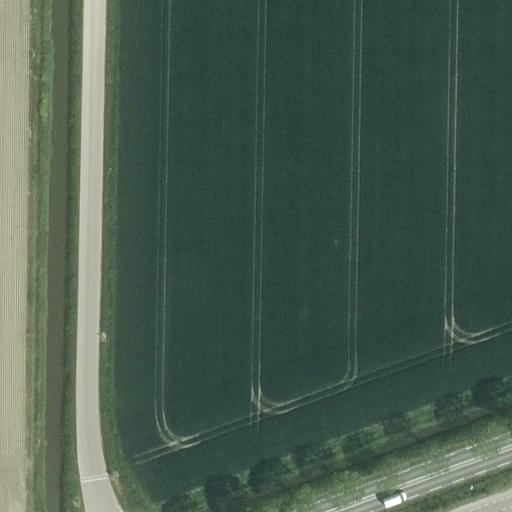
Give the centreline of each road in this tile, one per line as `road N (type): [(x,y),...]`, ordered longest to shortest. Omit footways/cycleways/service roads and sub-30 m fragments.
road 1 (unclassified): [(104,511),(87,422),(94,0)]
road 2 (secondary): [(332,511),(511,447)]
